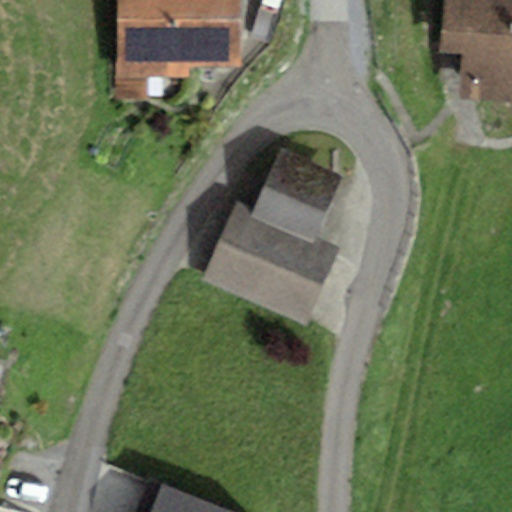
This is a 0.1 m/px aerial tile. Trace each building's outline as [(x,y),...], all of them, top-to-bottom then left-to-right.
[(118,0),(116,100),(146,100),(147,77),(185,77),(185,64),(237,66),(238,0),(118,0)] [(511,0),(445,0),(440,53),(466,55),(462,100),(511,104),(511,0)] [(344,178),(284,151),(256,213),(316,240),(344,178)] [(316,240),(256,213),(235,204),(201,279),(304,324),(337,250),(316,240)] [(227,511),(163,487),(153,511),(227,511)]
